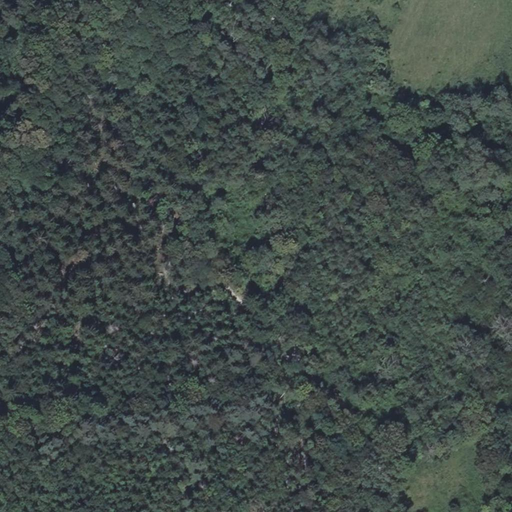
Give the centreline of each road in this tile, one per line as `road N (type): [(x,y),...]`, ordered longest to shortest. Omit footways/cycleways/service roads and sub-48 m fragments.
road 1 (track): [(294,362),(229,290),(138,153),(102,36),(57,0)]
road 2 (track): [(271,0),(258,133),(294,362)]
road 3 (track): [(385,511),(381,472),(365,439),(294,362)]
